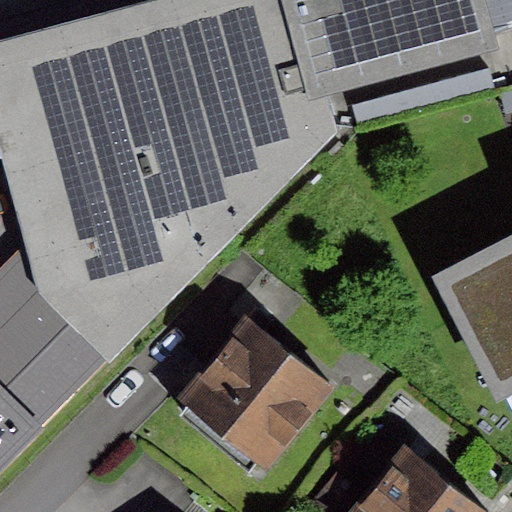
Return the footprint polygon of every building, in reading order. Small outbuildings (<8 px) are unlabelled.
[(175,0),(43,35),(0,46),(0,161),(4,160),(26,250),(42,296),(101,354),(333,128),(323,93),(499,47),(486,0),(175,0)] [(511,86),(497,91),(504,116),(511,113),(511,86)] [(511,247),(435,287),(497,412),(511,404),(511,247)] [(0,386),(36,421),(101,354),(42,296),(26,250),(0,275),(0,386)] [(331,396),(237,324),(167,414),(260,486),(331,396)] [(0,457),(36,421),(0,386),(0,457)] [(475,511),(405,455),(358,511),(475,511)] [(337,473),(312,505),(321,511),(341,511),(359,490),(337,473)]
